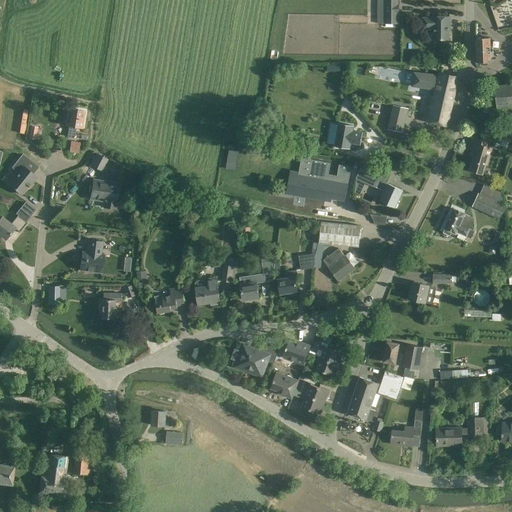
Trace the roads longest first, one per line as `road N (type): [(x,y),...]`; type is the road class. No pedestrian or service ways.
road 1 (residential): [(373,309),(465,98)]
road 2 (residential): [(161,357),(216,335),(297,325),(351,306),(373,309)]
road 3 (unclassified): [(511,483),(420,482),(324,444)]
road 4 (unclassified): [(161,357),(245,394),(324,444)]
road 5 (residential): [(26,329),(37,301),(47,182),(65,163)]
road 6 (residential): [(324,444),(373,309)]
road 7 (tertiary): [(125,511),(105,380)]
